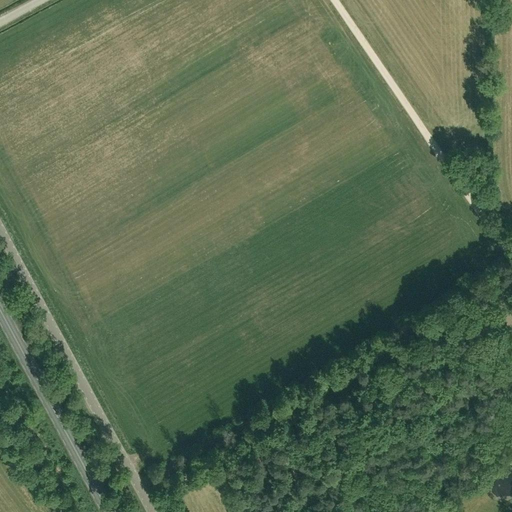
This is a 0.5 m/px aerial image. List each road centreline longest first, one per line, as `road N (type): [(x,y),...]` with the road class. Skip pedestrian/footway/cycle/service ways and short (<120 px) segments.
road 1 (unclassified): [(151,511),(0,228)]
road 2 (track): [(345,0),(511,263)]
road 3 (primary): [(107,511),(0,312)]
